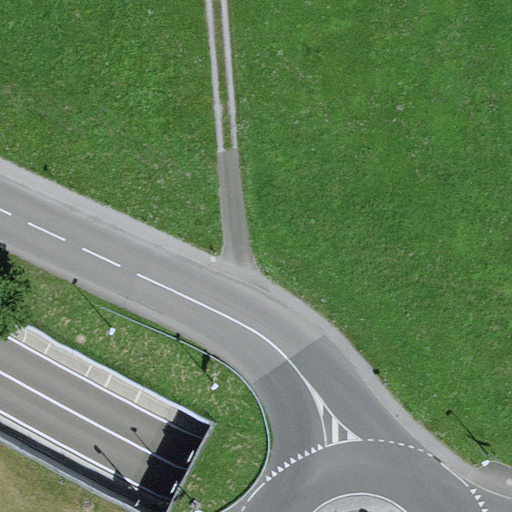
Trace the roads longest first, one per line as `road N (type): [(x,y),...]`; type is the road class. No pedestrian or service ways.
road 1 (unclassified): [(335,464),(313,397),(277,352),(219,314),(0,208)]
road 2 (track): [(217,0),(239,268),(231,322)]
road 3 (trunk): [(0,372),(267,511)]
road 4 (unclassified): [(447,511),(411,474),(382,463),(335,464)]
